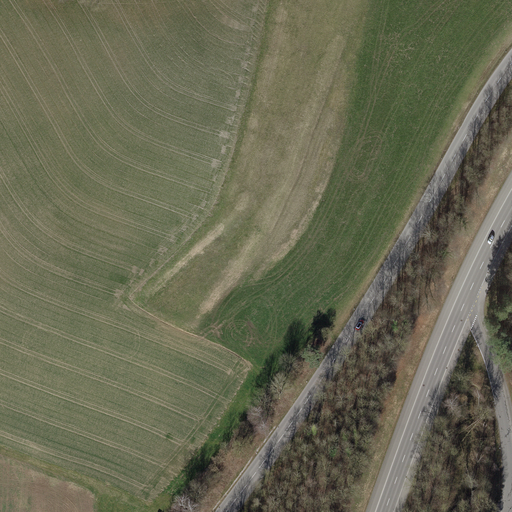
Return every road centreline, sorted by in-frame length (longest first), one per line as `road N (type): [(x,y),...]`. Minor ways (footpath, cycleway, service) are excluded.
road 1 (tertiary): [(511,63),(349,338),(226,511)]
road 2 (primary): [(385,511),(465,302)]
road 3 (tertiary): [(508,498),(498,389),(465,302)]
